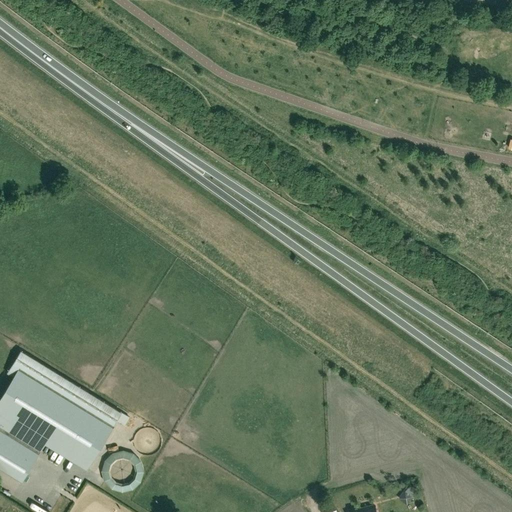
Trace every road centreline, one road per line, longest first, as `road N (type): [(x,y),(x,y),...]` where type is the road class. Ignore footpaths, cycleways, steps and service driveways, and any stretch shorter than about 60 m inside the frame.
road 1 (primary): [(91,96),(511,402)]
road 2 (primary): [(511,370),(91,96)]
